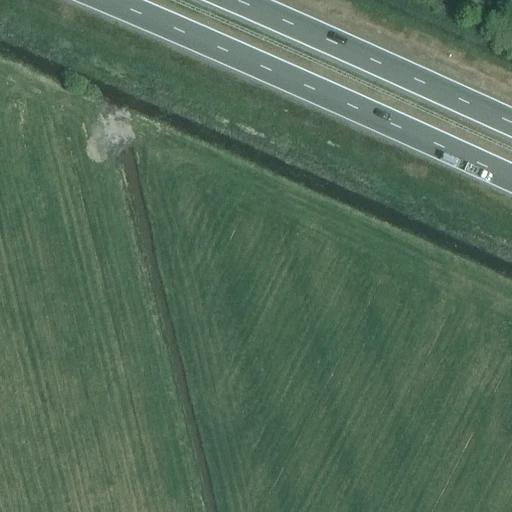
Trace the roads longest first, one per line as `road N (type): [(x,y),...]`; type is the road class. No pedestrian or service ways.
road 1 (trunk): [(105,0),(511,181)]
road 2 (trunk): [(511,126),(227,0)]
